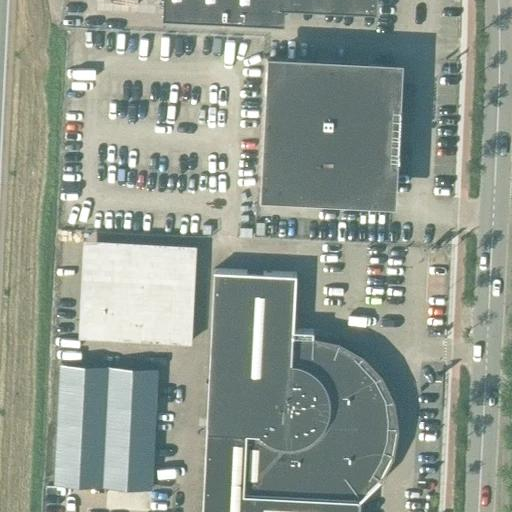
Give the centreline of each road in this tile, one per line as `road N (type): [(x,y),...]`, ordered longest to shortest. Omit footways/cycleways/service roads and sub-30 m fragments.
road 1 (secondary): [(478,511),(499,66),(494,0)]
road 2 (unknown): [(417,214),(274,201)]
